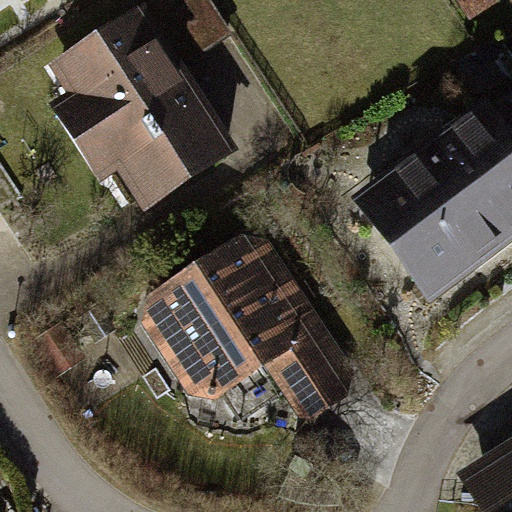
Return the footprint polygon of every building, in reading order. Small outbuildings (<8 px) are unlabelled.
[(501,0),(460,0),(474,23),(504,5),(501,0)] [(152,213),(242,153),(149,15),(59,75),(71,94),(54,105),(108,186),(126,175),(152,213)] [(511,89),(354,199),(433,314),(511,260),(511,89)] [(150,329),(196,393),(223,401),(278,362),(315,413),(369,374),(272,239),(244,233),(154,296),(150,329)] [(511,511),(511,481),(480,504),(484,511),(511,511)]
